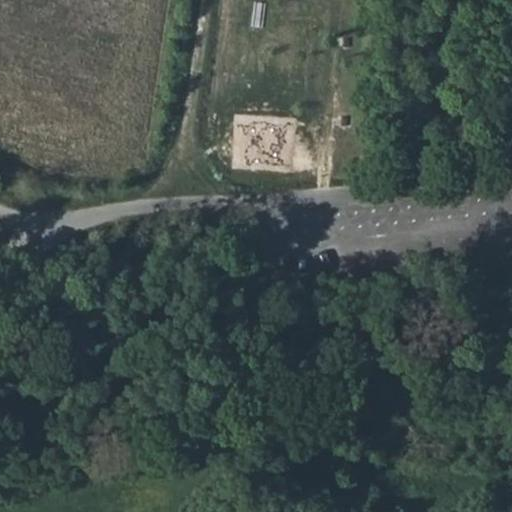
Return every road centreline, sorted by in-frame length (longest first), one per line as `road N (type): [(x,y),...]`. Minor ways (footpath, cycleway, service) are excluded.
road 1 (unclassified): [(103,226),(511,181)]
road 2 (track): [(173,215),(190,0)]
